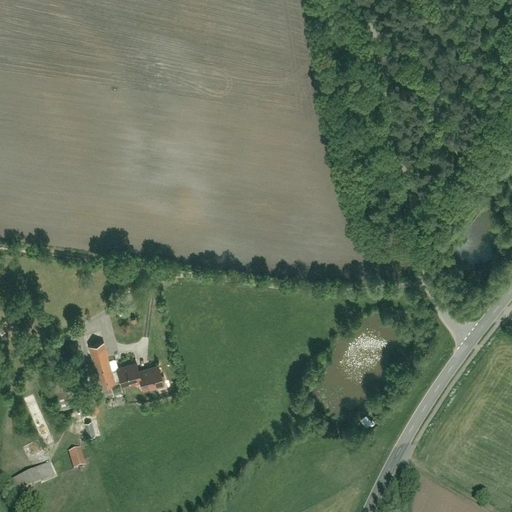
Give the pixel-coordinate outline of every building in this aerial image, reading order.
[(112,320),(119,345),(130,341),(123,317),(112,320)] [(105,343),(88,347),(98,390),(116,386),(105,343)] [(117,371),(122,389),(137,385),(139,393),(164,385),(159,367),(136,374),(134,365),(117,371)] [(49,376),(58,410),(71,407),(62,373),(49,376)] [(79,396),(85,415),(98,411),(92,392),(79,396)] [(79,454),(68,457),(72,472),(83,469),(79,454)] [(10,484),(15,496),(53,479),(48,466),(10,484)]
